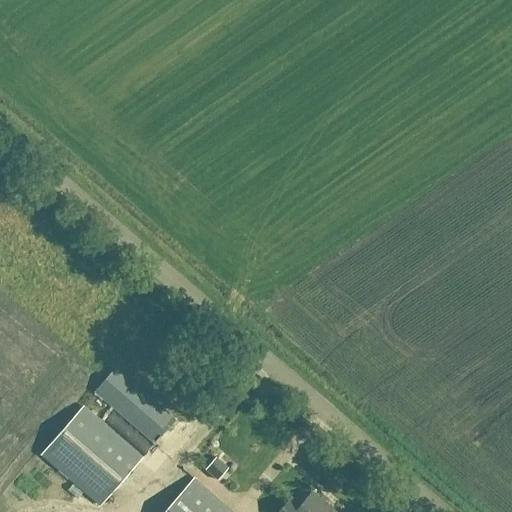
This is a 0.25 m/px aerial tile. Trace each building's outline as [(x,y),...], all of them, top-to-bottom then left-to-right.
[(154,445),(175,421),(116,369),(95,393),(154,445)] [(266,444),(286,412),(264,399),(244,430),(266,444)] [(81,409),(41,455),(101,507),(141,461),(81,409)] [(219,451),(241,467),(257,446),(236,429),(219,451)] [(223,456),(210,471),(223,482),(236,467),(223,456)] [(230,511),(193,480),(164,511),(332,511),(312,494),(300,507),(290,499),(279,511),(230,511)]
